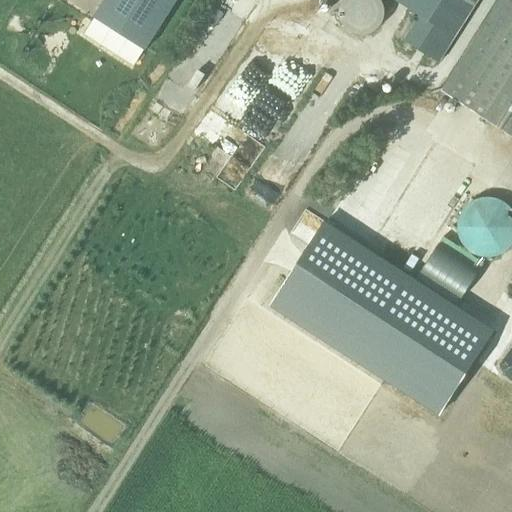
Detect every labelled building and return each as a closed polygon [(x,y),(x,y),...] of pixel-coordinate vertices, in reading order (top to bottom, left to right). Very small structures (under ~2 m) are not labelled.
[(104,0),(93,18),(144,51),(177,0),(104,0)] [(438,62),(477,0),(325,0),(332,4),(335,0),(395,0),(420,16),(405,40),(438,62)] [(511,133),(511,0),(500,0),(443,90),(511,133)] [(234,38),(207,20),(175,71),(202,88),(234,38)] [(310,212),(361,244),(421,149),(387,128),(368,158),(351,148),(310,212)] [(457,227),(459,237),(463,244),(472,253),(479,256),(491,257),(502,253),(510,247),(511,242),(511,209),(509,206),(500,199),(487,197),(476,199),(466,206),(459,215),(457,227)] [(493,331),(325,222),(270,306),(439,415),(493,331)]
